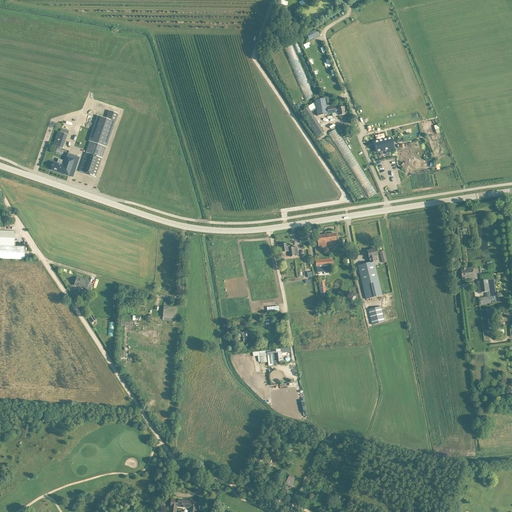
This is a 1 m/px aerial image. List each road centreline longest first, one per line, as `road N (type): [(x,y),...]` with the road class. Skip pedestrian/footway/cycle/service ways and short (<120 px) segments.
road 1 (tertiary): [(0,165),(157,219),(223,230),(511,191)]
road 2 (track): [(310,511),(190,467),(168,451),(0,195)]
road 3 (unknown): [(271,228),(293,359),(283,369)]
